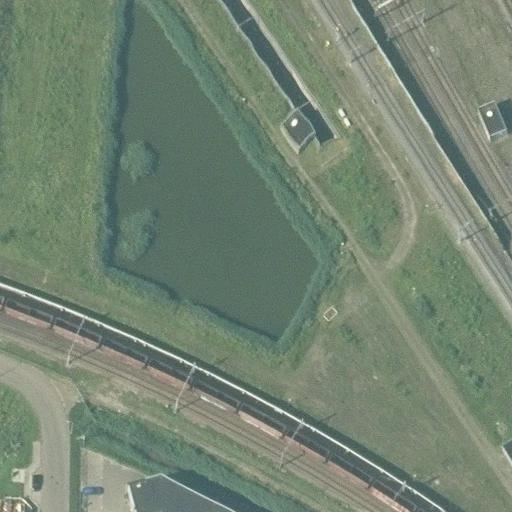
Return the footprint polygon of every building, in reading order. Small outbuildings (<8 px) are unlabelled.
[(210,0),(234,36),(291,122),(294,125),(309,148),(310,149),(316,158),(384,259),(392,272),(422,317),(507,451),(511,459),(511,194),(499,165),(490,143),(478,114),(431,0),(400,0),(474,176),(494,225),(505,251),(511,267),(511,399),(449,300),(411,242),(401,227),(342,140),(261,18),(248,0),(246,0),(259,19),(341,141),(329,149),(317,157),(236,35),(212,0),(210,0)] [(504,137),(494,111),(479,116),(490,142),(504,137)] [(294,125),(282,133),(298,157),(310,149),(312,148),(295,124),(294,125)] [(511,448),(507,451),(503,454),(511,469),(511,448)] [(206,511),(158,486),(141,491),(141,490),(124,495),(124,497),(125,497),(129,511),(206,511)]
